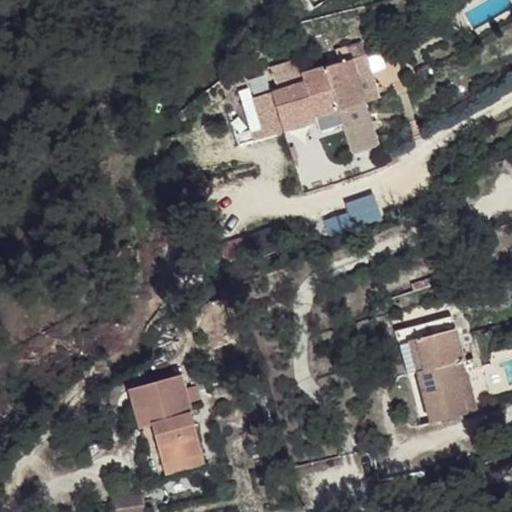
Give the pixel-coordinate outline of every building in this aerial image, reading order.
[(331,53),(334,67),(351,62),(347,48),(331,53)] [(366,57),(357,61),(362,81),(372,79),(366,57)] [(357,61),(351,62),(358,84),(362,81),(357,61)] [(358,84),(351,62),(334,67),(302,77),(303,84),(273,95),(281,124),(263,131),(265,139),(282,133),(340,114),(364,106),(358,84)] [(372,79),(362,81),(370,104),(378,101),(372,79)] [(370,104),(362,81),(358,84),(364,106),(370,104)] [(171,118),(179,115),(171,93),(133,114),(144,138),(172,123),(171,118)] [(379,153),(364,106),(340,114),(356,161),(379,153)] [(449,340),(446,329),(407,342),(410,352),(449,340)] [(454,363),(449,340),(410,352),(415,373),(411,376),(424,424),(457,414),(444,366),(454,363)] [(410,352),(407,342),(401,343),(403,354),(410,352)] [(415,373),(410,352),(403,354),(411,376),(415,373)] [(143,422),(164,417),(186,380),(176,354),(113,376),(120,397),(133,394),(139,410),(143,422)] [(203,432),(186,380),(164,417),(143,422),(153,449),(203,432)] [(139,410),(133,394),(120,397),(126,415),(139,410)] [(206,444),(203,432),(153,449),(158,461),(206,444)] [(139,484),(110,494),(115,509),(144,499),(139,484)]
